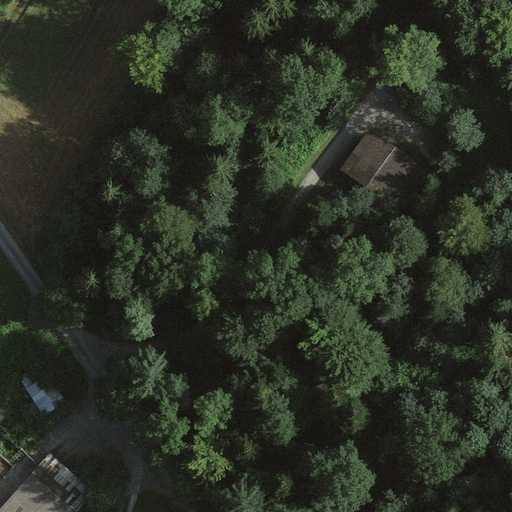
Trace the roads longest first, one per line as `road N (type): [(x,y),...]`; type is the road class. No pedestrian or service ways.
road 1 (track): [(96,364),(203,298),(364,74)]
road 2 (track): [(96,364),(198,511)]
road 3 (track): [(0,237),(96,364)]
